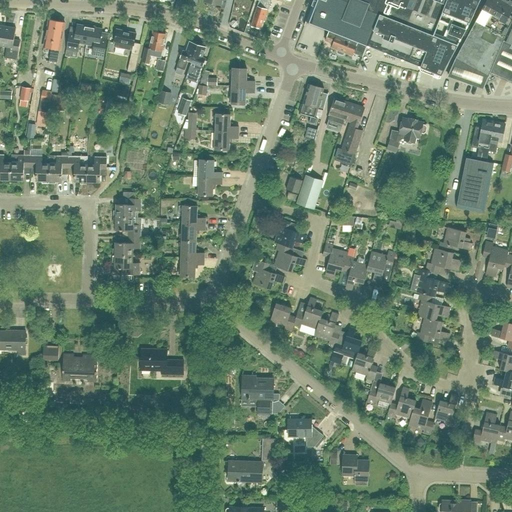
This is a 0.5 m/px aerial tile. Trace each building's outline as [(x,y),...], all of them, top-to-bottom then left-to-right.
[(264,19),(265,20),(271,0),(279,0),(281,0),(258,0),(259,0),(251,25),(261,29),(264,19)] [(313,0),(305,21),(329,31),(367,46),(441,75),(469,22),(479,0),(313,0)] [(490,72),(502,40),(511,19),(511,6),(499,0),(486,0),(469,32),(455,59),(448,75),(484,87),(488,77),(490,72)] [(51,48),(50,52),(51,52),(50,60),(58,62),(60,49),(65,22),(49,19),(44,47),(51,48)] [(511,19),(502,40),(490,72),(511,80),(511,19)] [(87,45),(90,26),(77,24),(76,33),(70,32),(67,50),(78,52),(80,44),(87,45)] [(4,26),(1,46),(6,47),(5,57),(17,59),(20,40),(14,40),(16,28),(4,26)] [(90,26),(87,45),(93,46),(92,55),(103,57),(104,53),(107,38),(101,37),(103,28),(90,26)] [(114,46),(132,50),(131,53),(139,54),(141,44),(134,42),(136,33),(117,29),(114,41),(115,41),(114,46)] [(162,51),(166,33),(153,31),(149,48),(145,47),(142,61),(149,63),(152,49),(162,51)] [(363,55),(367,46),(329,31),(325,40),(333,43),(331,47),(338,50),(337,52),(337,53),(342,55),(344,54),(344,52),(352,56),(354,52),(363,55)] [(191,62),(198,44),(189,41),(186,51),(183,50),(177,67),(184,69),(187,60),(191,62)] [(198,44),(191,62),(195,63),(192,72),(199,74),(205,58),(202,57),(205,47),(198,44)] [(158,59),(155,69),(163,72),(166,61),(158,59)] [(218,84),(222,65),(208,62),(203,83),(218,84)] [(231,86),(255,87),(255,81),(246,81),(247,69),(232,68),(231,86)] [(121,72),(119,83),(129,85),(131,74),(121,72)] [(221,85),(231,86),(231,73),(221,73),(221,85)] [(48,113),(52,94),(54,82),(45,83),(43,89),(42,89),(36,125),(46,127),(48,113)] [(328,94),(322,92),(323,88),(308,84),(302,104),(301,104),(298,113),(310,116),(308,123),(316,125),(318,118),(315,117),(318,106),(324,108),(328,94)] [(207,86),(199,85),(197,94),(206,95),(207,86)] [(22,86),(20,99),(21,99),(20,106),(27,107),(28,101),(29,101),(30,88),(22,86)] [(255,87),(231,86),(231,103),(245,104),(246,92),(255,93),(255,87)] [(12,91),(0,90),(0,98),(11,99),(12,91)] [(52,94),(48,113),(54,114),(55,110),(64,111),(66,96),(66,92),(59,91),(58,94),(57,94),(57,95),(52,94)] [(169,105),(171,93),(160,91),(158,103),(169,105)] [(182,98),(177,113),(186,116),(191,101),(182,98)] [(342,124),(350,103),(335,98),(329,114),(328,119),(342,124)] [(124,102),(111,100),(109,111),(122,113),(124,102)] [(338,148),(334,160),(351,165),(363,131),(357,129),(358,124),(359,124),(364,108),(350,103),(342,124),(343,124),(344,119),(352,122),(350,127),(349,126),(342,149),(338,148)] [(215,131),(238,132),(238,127),(229,127),(230,114),(216,113),(215,131)] [(387,149),(396,153),(400,142),(400,141),(403,139),(404,139),(403,141),(415,144),(417,138),(420,139),(421,134),(424,134),(427,133),(428,127),(426,124),(423,124),(424,122),(424,123),(424,122),(402,117),(398,134),(400,135),(397,135),(396,140),(390,138),(387,149)] [(185,130),(196,130),(197,120),(188,119),(187,129),(185,129),(185,130)] [(505,124),(483,120),(481,130),(477,129),(473,145),(485,147),(484,150),(483,150),(482,157),(483,157),(482,160),(466,157),(456,207),(483,213),(493,163),(486,161),(489,151),(491,151),(490,158),(494,158),(498,141),(501,142),(505,124)] [(28,124),(26,137),(33,138),(35,125),(28,124)] [(468,126),(466,134),(471,136),(474,128),(468,126)] [(142,127),(138,142),(144,144),(148,128),(142,127)] [(308,127),(304,139),(314,141),(318,130),(308,127)] [(196,130),(185,130),(184,138),(195,139),(196,130)] [(238,132),(215,131),(214,149),(229,150),(229,138),(238,138),(238,132)] [(297,160),(307,163),(312,149),(302,145),(297,160)] [(30,167),(30,155),(11,154),(11,162),(10,180),(24,180),(24,167),(30,167)] [(503,178),(505,171),(509,171),(511,158),(511,155),(505,154),(501,169),(502,170),(500,177),(503,178)] [(30,155),(30,167),(36,168),(36,181),(49,181),(50,163),(43,163),(43,159),(37,159),(38,155),(30,155)] [(50,163),(49,181),(62,181),(62,168),(69,168),(69,156),(50,155),(50,163)] [(69,156),(69,168),(74,169),(74,182),(87,182),(88,165),(81,164),(81,156),(69,156)] [(0,179),(10,180),(11,162),(5,162),(5,158),(0,157),(0,179)] [(88,165),(87,182),(100,182),(100,169),(107,170),(107,157),(101,157),(101,160),(95,160),(95,165),(88,165)] [(198,177),(221,178),(222,173),(213,172),(214,160),(199,160),(198,177)] [(305,175),(296,203),(314,209),(323,181),(305,175)] [(221,178),(198,177),(197,195),(212,196),(213,184),(221,184),(221,178)] [(357,185),(350,182),(348,188),(355,190),(357,185)] [(295,201),(297,195),(289,192),(287,198),(295,201)] [(143,203),(150,214),(159,207),(152,197),(143,203)] [(116,217),(138,218),(138,211),(142,211),(142,199),(129,198),(129,205),(116,204),(116,217)] [(182,223),(205,224),(205,218),(197,218),(197,206),(179,205),(179,214),(182,214),(182,223)] [(330,205),(327,214),(336,217),(338,208),(330,205)] [(264,215),(257,221),(260,224),(267,218),(264,215)] [(128,236),(160,237),(160,229),(145,228),(145,231),(141,231),(142,218),(138,218),(116,217),(115,230),(128,231),(128,236)] [(306,235),(297,232),(288,229),(290,222),(278,218),(276,226),(279,227),(274,242),(290,247),(292,248),(294,241),(303,244),(306,235)] [(181,241),(196,241),(196,229),(205,230),(205,224),(182,223),(181,241)] [(450,252),(452,245),(461,248),(464,237),(465,232),(447,227),(443,243),(440,242),(438,249),(450,252)] [(115,255),(133,255),(133,248),(137,248),(137,243),(141,243),(141,237),(128,236),(128,243),(115,243),(115,255)] [(471,239),(464,237),(461,248),(471,250),(473,243),(470,243),(471,239)] [(254,242),(248,240),(246,246),(252,248),(254,242)] [(196,241),(181,241),(181,258),(204,259),(204,253),(196,253),(196,241)] [(492,276),(494,267),(503,269),(504,267),(507,254),(508,251),(492,247),(493,244),(485,242),(482,256),(489,258),(485,274),(492,276)] [(306,259),(297,257),(288,253),(290,247),(278,243),(276,250),(279,251),(274,266),(292,272),(294,263),(303,266),(306,259)] [(322,256),(329,257),(324,276),(334,278),(337,269),(343,270),(347,256),(348,253),(332,249),(333,245),(326,243),(322,256)] [(459,264),(450,262),(453,252),(450,252),(438,249),(434,248),(430,264),(427,263),(425,270),(431,272),(438,274),(439,267),(457,271),(459,264)] [(372,281),(381,283),(385,265),(392,267),(396,252),(389,250),(387,256),(371,252),(368,265),(367,270),(375,272),(372,281)] [(133,255),(115,255),(115,268),(127,269),(127,275),(140,275),(140,269),(137,269),(137,263),(132,262),(133,255)] [(352,290),(355,281),(364,283),(367,270),(368,265),(353,261),(354,258),(347,256),(343,270),(350,271),(345,288),(352,290)] [(204,259),(181,258),(180,276),(195,276),(195,264),(204,265),(204,259)] [(270,289),(274,281),(280,283),(283,276),(267,271),(269,264),(257,260),(257,261),(254,260),(251,270),(256,272),(252,283),(270,289)] [(432,295),(432,296),(434,297),(436,287),(446,290),(447,283),(429,279),(431,272),(425,270),(419,268),(417,276),(420,277),(416,292),(420,293),(420,292),(432,295)] [(449,307),(439,304),(430,302),(432,296),(432,295),(420,292),(420,293),(418,300),(421,301),(417,316),(424,318),(435,320),(436,315),(446,317),(449,307)] [(316,300),(309,297),(303,315),(297,313),(295,317),(295,318),(293,325),(300,328),(301,324),(316,329),(320,318),(323,311),(313,308),(316,300)] [(295,318),(295,317),(289,315),(292,308),(276,303),(270,321),(285,326),(284,329),(291,332),(293,325),(295,318)] [(327,314),(325,320),(320,318),(316,329),(314,336),(329,341),(328,344),(334,346),(335,346),(336,342),(337,342),(339,334),(332,332),(338,314),(332,312),(331,315),(327,314)] [(450,333),(440,331),(442,322),(435,320),(424,318),(420,333),(417,332),(415,339),(428,343),(430,335),(448,340),(450,333)] [(491,336),(500,338),(509,340),(508,347),(511,348),(511,323),(504,322),(502,331),(493,329),(491,336)] [(335,346),(334,346),(332,354),(330,361),(340,364),(343,355),(355,359),(356,359),(357,353),(358,353),(362,341),(356,339),(358,333),(354,332),(355,329),(349,327),(343,344),(337,342),(336,342),(335,346)] [(25,355),(25,331),(11,330),(11,331),(0,331),(0,346),(5,346),(5,349),(18,349),(18,355),(25,355)] [(58,359),(59,346),(44,346),(43,359),(58,359)] [(370,347),(369,350),(365,349),(363,354),(358,353),(357,353),(356,359),(355,359),(351,370),(367,375),(366,378),(373,381),(378,367),(371,365),(376,349),(370,347)] [(184,360),(176,360),(167,360),(167,349),(142,349),(141,369),(162,369),(162,374),(184,374),(184,360)] [(493,358),(502,360),(500,369),(507,371),(511,372),(511,355),(495,351),(493,358)] [(97,382),(98,356),(83,355),(82,358),(74,357),(74,354),(63,354),(62,380),(70,380),(70,378),(88,378),(88,381),(97,382)] [(493,384),(503,387),(510,388),(508,395),(511,395),(511,372),(507,371),(505,380),(495,377),(493,384)] [(257,415),(269,415),(270,402),(273,402),(273,379),(252,379),(252,372),(242,372),(241,398),(247,398),(247,399),(249,399),(249,396),(258,396),(257,415)] [(373,381),(372,383),(366,402),(374,404),(375,401),(389,405),(390,406),(391,403),(391,404),(396,388),(379,383),(373,381)] [(409,389),(402,387),(397,405),(391,404),(391,403),(390,406),(389,405),(386,415),(394,418),(395,414),(409,418),(410,418),(413,408),(414,408),(416,401),(406,398),(409,389)] [(456,428),(460,414),(453,412),(458,396),(451,394),(449,403),(440,401),(435,418),(450,423),(449,426),(456,428)] [(410,418),(409,418),(407,425),(424,430),(423,433),(430,435),(434,423),(426,421),(432,402),(422,399),(419,409),(414,408),(413,408),(410,418)] [(500,426),(497,441),(504,442),(505,439),(511,440),(511,411),(507,427),(500,426)] [(497,441),(500,426),(500,425),(491,423),(493,414),(486,412),(482,431),(475,429),(472,442),(480,444),(480,440),(496,444),(497,441)] [(314,447),(322,438),(311,430),(311,420),(290,420),(290,437),(307,437),(307,447),(314,447)] [(262,438),(262,460),(275,460),(276,438),(262,438)] [(367,482),(368,461),(356,461),(356,455),(343,455),(343,476),(355,476),(355,481),(367,482)] [(229,461),(228,473),(227,473),(226,483),(236,483),(236,481),(261,482),(262,462),(229,461)] [(441,511),(469,511),(469,501),(461,501),(442,500),(442,503),(440,503),(439,504),(439,510),(440,511),(442,511),(441,511)]
